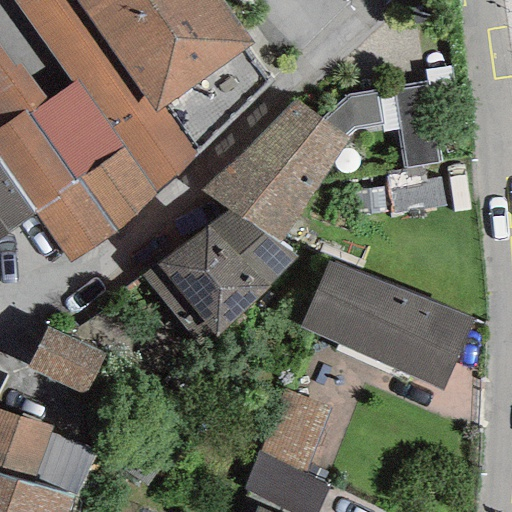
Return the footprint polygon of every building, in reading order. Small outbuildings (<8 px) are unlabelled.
[(156,113),(74,0),(8,0),(70,85),(46,102),(0,39),(0,166),(35,214),(68,263),(131,214),(195,153),(162,108),(156,113)] [(252,44),(219,0),(74,0),(156,113),(162,108),(195,153),(271,83),(247,48),(252,44)] [(426,81),(430,104),(456,99),(450,66),(424,71),(426,81)] [(430,104),(426,81),(390,87),(391,96),(397,129),(404,167),(439,161),(430,104)] [(320,119),(295,100),(253,141),(314,189),(350,142),(344,138),(352,129),(382,126),(377,98),(375,88),(345,96),(320,119)] [(391,96),(377,98),(382,126),(383,131),(397,129),(391,96)] [(278,243),(314,189),(253,141),(201,192),(228,209),(278,243)] [(0,238),(35,214),(0,166),(0,238)] [(297,256),(278,243),(228,209),(139,273),(194,339),(205,327),(217,339),(297,256)] [(474,319),(326,261),(299,327),(442,391),(474,319)] [(119,298),(65,336),(105,354),(98,369),(111,381),(162,348),(119,298)] [(65,336),(46,328),(27,370),(85,396),(98,369),(105,354),(65,336)] [(329,408),(281,390),(257,449),(305,474),(329,408)] [(0,412),(0,511),(66,511),(71,498),(31,485),(48,434),(49,429),(0,412)] [(94,455),(48,434),(31,485),(71,498),(94,455)] [(316,511),(328,487),(305,474),(257,449),(242,490),(284,511),(316,511)]
